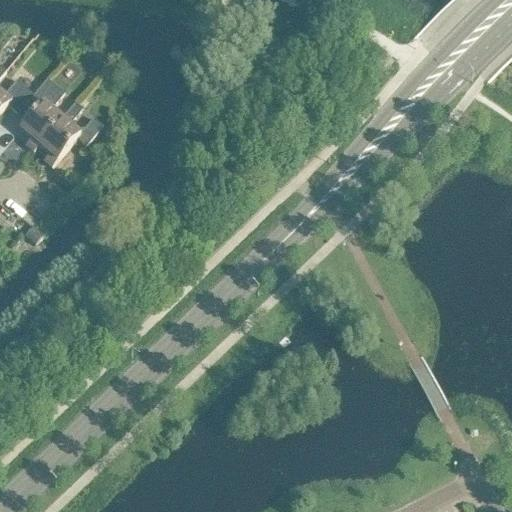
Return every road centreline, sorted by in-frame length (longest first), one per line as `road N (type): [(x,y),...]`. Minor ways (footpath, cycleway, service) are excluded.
road 1 (tertiary): [(0,511),(320,207)]
road 2 (tertiary): [(500,0),(423,71),(330,180),(320,207)]
road 3 (tertiary): [(320,207),(342,197),(511,27)]
